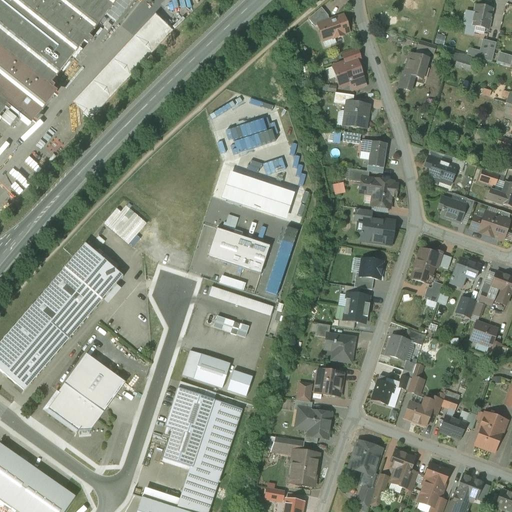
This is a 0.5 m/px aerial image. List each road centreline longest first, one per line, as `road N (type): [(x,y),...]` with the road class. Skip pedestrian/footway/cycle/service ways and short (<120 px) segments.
road 1 (primary): [(250,6),(0,259)]
road 2 (residential): [(356,0),(404,152),(414,225)]
road 3 (residential): [(175,294),(171,341),(115,496)]
road 4 (residential): [(414,225),(351,419)]
road 5 (residential): [(351,419),(511,479)]
road 6 (residential): [(115,496),(0,411)]
